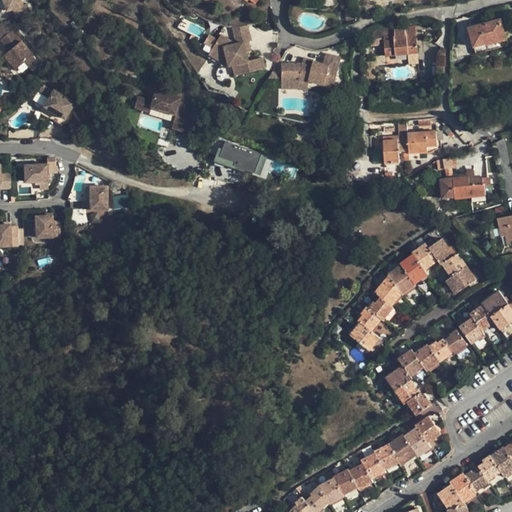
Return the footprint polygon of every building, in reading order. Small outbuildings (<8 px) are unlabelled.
[(22,6),(20,0),(2,0),(4,4),(11,2),(13,9),(16,19),(30,14),(27,4),(22,6)] [(13,9),(11,2),(4,4),(6,11),(13,9)] [(468,29),(474,47),(505,38),(500,20),(468,29)] [(247,25),(232,28),(236,44),(244,42),(244,43),(249,42),(251,41),(247,25)] [(409,54),(418,53),(416,26),(383,29),(384,38),(386,56),(409,54)] [(368,40),(384,38),(383,29),(379,30),(369,35),(368,40)] [(12,30),(0,40),(9,50),(4,55),(15,69),(24,62),(32,55),(12,30)] [(229,67),(233,66),(236,76),(265,69),(262,57),(248,61),(246,53),(244,43),(244,42),(236,44),(221,35),(213,48),(226,57),(229,67)] [(226,57),(213,48),(209,55),(229,67),(226,57)] [(419,62),(418,53),(409,54),(410,63),(419,62)] [(281,64),(281,79),(299,78),(299,83),(308,85),(309,81),(334,88),(341,58),(325,54),(323,64),(313,62),(312,66),(302,64),(300,64),(281,64)] [(32,55),(24,62),(28,67),(36,60),(32,55)] [(299,78),(281,79),(281,89),(298,88),(299,89),(299,83),(299,78)] [(176,115),(175,117),(189,121),(193,108),(188,107),(190,99),(181,97),(183,92),(157,84),(154,95),(139,91),(134,107),(150,112),(151,107),(176,115)] [(75,103),(53,90),(43,107),(65,120),(75,103)] [(175,117),(173,123),(187,127),(189,121),(175,117)] [(406,135),(409,154),(427,152),(426,145),(437,144),(435,131),(406,133),(406,135)] [(377,141),(379,164),(399,163),(398,153),(403,153),(404,161),(410,160),(409,154),(406,135),(397,136),(397,140),(377,141)] [(221,140),(215,138),(206,152),(216,156),(221,140)] [(262,154),(225,141),(217,164),(233,169),(234,166),(255,173),(262,154)] [(426,145),(427,152),(437,148),(437,144),(426,145)] [(443,159),(444,168),(447,168),(452,167),(451,158),(443,159)] [(441,178),(443,199),(468,197),(484,195),(482,178),(475,179),(474,170),(465,171),(465,173),(458,174),(459,178),(453,178),(453,173),(447,174),(448,177),(441,178)] [(42,196),(50,196),(49,173),(28,174),(28,190),(36,190),(41,190),(42,193),(42,196)] [(489,177),(482,178),(484,195),(490,194),(489,177)] [(91,209),(86,209),(86,216),(110,216),(110,195),(93,194),(93,203),(93,209),(91,209)] [(468,197),(469,206),(485,205),(484,195),(468,197)] [(507,236),(508,245),(511,244),(511,219),(510,220),(510,216),(498,218),(500,227),(505,227),(507,236)] [(55,224),(47,225),(39,225),(40,246),(62,244),(62,230),(56,230),(55,224)] [(5,233),(0,233),(0,253),(22,253),(21,235),(14,235),(13,233),(5,233)] [(438,261),(441,265),(442,264),(455,255),(442,238),(428,248),(438,261)] [(414,254),(424,270),(438,261),(428,248),(426,243),(412,253),(414,254)] [(402,265),(415,284),(428,275),(424,270),(414,254),(401,264),(402,265)] [(442,264),(451,277),(467,266),(463,259),(460,261),(456,254),(455,255),(442,264)] [(402,293),(403,294),(416,285),(415,284),(402,265),(388,274),(389,276),(402,293)] [(446,281),(455,294),(476,280),(467,266),(451,277),(446,281)] [(381,297),(392,306),(402,293),(389,276),(375,292),(381,297)] [(482,305),(490,316),(508,303),(499,291),(481,303),(482,305)] [(382,319),(383,321),(394,307),(392,306),(381,297),(375,303),(374,302),(368,308),(382,319)] [(495,323),(500,329),(511,321),(511,308),(508,303),(490,316),(495,323)] [(473,318),(482,331),(495,323),(490,316),(482,305),(470,314),(473,318)] [(360,323),(371,331),(382,319),(368,308),(367,307),(361,314),(362,315),(358,321),(360,323)] [(459,327),(472,343),(484,334),(482,331),(473,318),(459,327)] [(350,335),(369,350),(380,338),(371,331),(360,323),(350,335)] [(452,353),(454,354),(467,345),(456,330),(449,334),(450,336),(444,340),(452,353)] [(429,346),(440,362),(452,353),(444,340),(443,339),(437,343),(436,341),(429,346)] [(424,367),(426,371),(440,362),(429,346),(427,344),(414,353),(424,367)] [(403,365),(411,376),(424,367),(414,353),(411,349),(398,359),(403,365)] [(386,377),(395,391),(411,380),(412,379),(411,376),(403,365),(386,377)] [(395,391),(404,404),(407,402),(419,394),(414,387),(416,386),(411,380),(395,391)] [(407,402),(416,415),(432,405),(427,398),(425,399),(421,392),(419,394),(407,402)] [(417,428),(428,443),(441,434),(429,416),(416,425),(417,428)] [(417,455),(418,457),(432,448),(428,443),(417,428),(404,437),(417,455)] [(399,463),(401,466),(417,455),(404,437),(403,434),(389,443),(399,463)] [(376,453),(385,470),(399,463),(389,443),(375,451),(376,453)] [(501,472),(504,477),(511,471),(511,458),(504,447),(491,455),(501,472)] [(363,463),(371,479),(386,471),(385,470),(376,453),(362,460),(363,463)] [(480,469),(488,481),(501,472),(491,455),(483,461),(484,462),(478,466),(480,469)] [(358,488),(359,491),(373,483),(371,479),(363,463),(349,471),(358,488)] [(335,478),(344,495),(358,488),(349,471),(348,469),(334,477),(335,478)] [(465,475),(476,492),(489,483),(488,481),(480,469),(473,474),(472,471),(465,475)] [(451,484),(464,503),(477,495),(476,492),(465,475),(463,473),(449,482),(451,484)] [(329,503),(330,504),(345,497),(344,495),(335,478),(320,485),(329,503)] [(437,494),(448,509),(464,505),(464,503),(451,484),(437,494)] [(315,511),(319,511),(329,503),(320,485),(311,493),(313,495),(305,502),(315,511)] [(292,510),(294,511),(313,511),(315,511),(305,502),(302,497),(296,503),(297,505),(292,510)]
